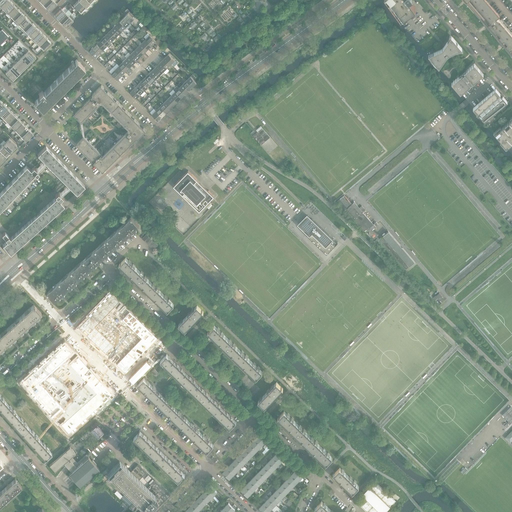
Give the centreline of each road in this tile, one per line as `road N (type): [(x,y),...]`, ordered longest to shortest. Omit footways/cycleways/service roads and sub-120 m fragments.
road 1 (residential): [(207,468),(59,317)]
road 2 (residential): [(256,414),(110,271)]
road 3 (tertiary): [(221,89),(344,0)]
road 4 (residential): [(301,511),(321,476),(256,414)]
